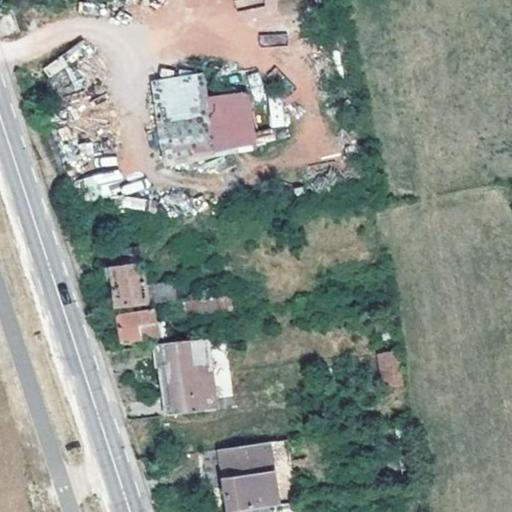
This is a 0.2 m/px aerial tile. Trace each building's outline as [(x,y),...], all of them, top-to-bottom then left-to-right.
[(0,17),(0,31),(2,38),(28,30),(21,11),(0,17)] [(56,71),(62,126),(87,123),(86,111),(109,107),(106,74),(105,64),(97,65),(98,67),(56,71)] [(135,78),(106,74),(109,107),(86,111),(87,123),(139,117),(135,78)] [(203,85),(182,88),(190,154),(213,151),(203,85)] [(169,156),(190,154),(182,88),(160,91),(169,156)] [(242,89),(223,91),(225,113),(239,111),(237,95),(243,94),(242,89)] [(143,306),(139,263),(107,266),(111,309),(143,306)] [(120,345),(160,337),(154,307),(114,316),(120,345)] [(216,410),(210,339),(155,343),(161,414),(216,410)] [(396,350),(378,352),(381,388),(400,386),(396,350)] [(215,484),(219,511),(268,511),(279,511),(273,469),(291,466),(287,439),(200,451),(205,486),(215,484)]
